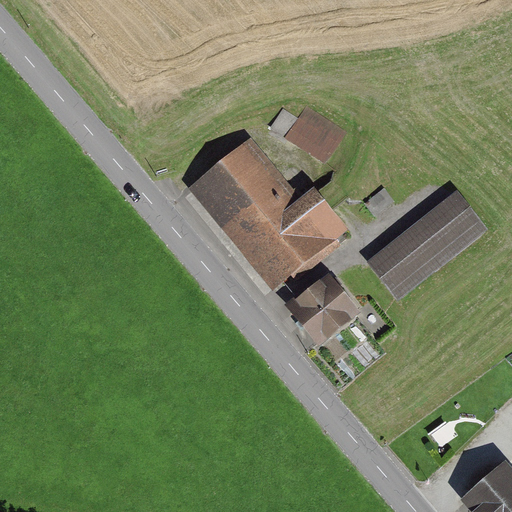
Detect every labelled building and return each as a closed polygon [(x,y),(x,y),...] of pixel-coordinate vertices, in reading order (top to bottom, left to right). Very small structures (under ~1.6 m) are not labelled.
[(285,141),(325,167),(347,133),(307,107),(299,120),(286,140),(285,141)] [(286,140),(299,120),(284,110),(271,130),(286,140)] [(298,199),(252,143),(193,191),(275,292),(346,234),(310,189),(298,199)] [(402,297),(490,228),(459,190),(372,259),(402,297)] [(322,343),(360,311),(329,274),(291,306),(322,343)] [(458,497),(470,511),(511,511),(511,458),(508,454),(458,497)]
